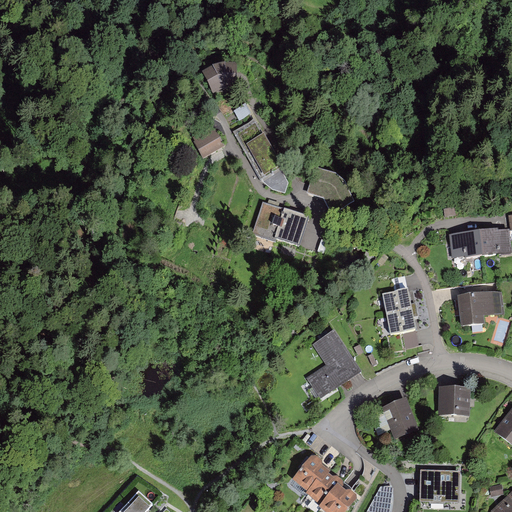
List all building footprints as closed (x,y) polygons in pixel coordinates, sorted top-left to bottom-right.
[(223,96),(235,97),(236,77),(222,76),(210,77),(201,83),(211,103),(223,96)] [(270,198),(282,202),(286,193),(285,173),(279,174),(251,127),(233,138),(264,185),(259,188),(270,198)] [(192,150),(201,167),(224,155),(214,137),(212,139),(209,134),(191,144),(193,149),(192,150)] [(316,170),(307,195),(345,209),(354,184),(316,170)] [(455,208),(444,210),(445,218),(456,216),(455,208)] [(287,220),(260,211),(250,243),(272,250),(273,247),(296,255),(306,226),(287,220)] [(509,230),(450,235),(453,259),(511,254),(509,230)] [(395,292),(383,295),(392,336),(402,334),(406,350),(419,347),(418,339),(407,284),(405,278),(393,280),(395,292)] [(500,324),(498,301),(456,304),(458,336),(482,334),(481,325),(500,324)] [(311,352),(325,374),(304,387),(317,409),(360,382),(332,338),(311,352)] [(351,356),(354,364),(362,361),(358,353),(351,356)] [(467,425),(468,398),(436,397),(435,424),(467,425)] [(391,449),(416,439),(404,408),(379,418),(381,422),(368,427),(375,444),(387,439),(391,449)] [(511,415),(493,439),(511,454),(511,415)] [(350,511),(354,508),(353,503),(343,496),(343,493),(320,474),(319,469),(313,465),(308,466),(290,488),(317,511),(350,511)] [(460,473),(421,472),(421,486),(421,502),(460,502),(460,473)] [(389,511),(392,487),(381,488),(367,511),(389,511)] [(488,505),(501,503),(500,493),(486,494),(488,505)] [(149,511),(148,511),(153,506),(139,494),(122,511),(149,511)] [(511,511),(511,498),(511,499),(498,511),(511,511)]
